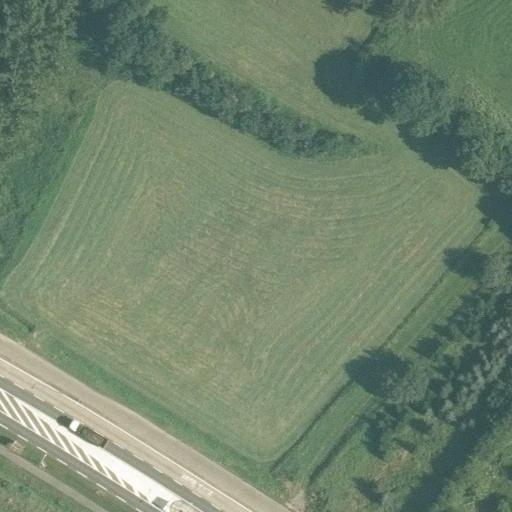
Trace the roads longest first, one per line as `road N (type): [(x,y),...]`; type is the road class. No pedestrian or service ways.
road 1 (unclassified): [(267,511),(0,341)]
road 2 (primary): [(214,511),(0,381)]
road 3 (primary): [(0,419),(150,511)]
